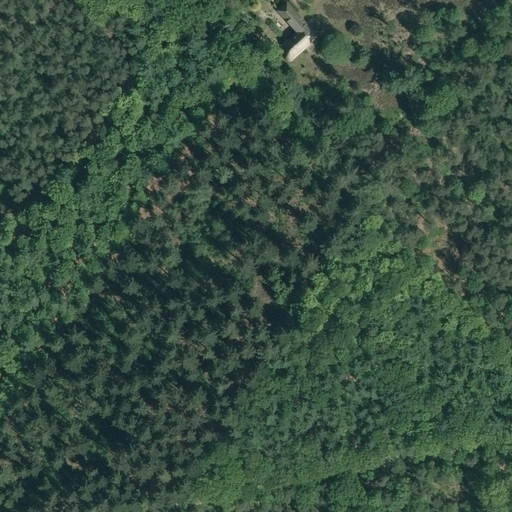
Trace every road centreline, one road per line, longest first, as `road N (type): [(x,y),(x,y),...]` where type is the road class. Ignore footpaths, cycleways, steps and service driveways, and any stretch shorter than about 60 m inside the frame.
road 1 (track): [(163,0),(511,343)]
road 2 (track): [(129,511),(511,432)]
